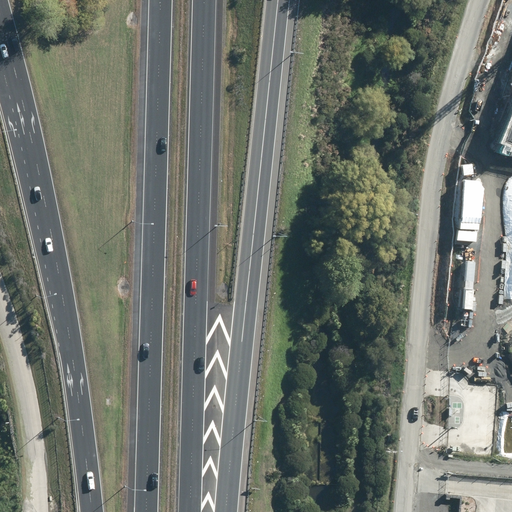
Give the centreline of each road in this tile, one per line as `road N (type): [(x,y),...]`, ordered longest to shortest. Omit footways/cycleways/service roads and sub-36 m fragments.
road 1 (unclassified): [(482,0),(438,151),(400,511)]
road 2 (motorway): [(278,0),(225,511)]
road 3 (motorway): [(146,511),(161,0)]
road 4 (motorway): [(205,0),(191,511)]
road 5 (motorway): [(91,511),(41,184),(0,26)]
